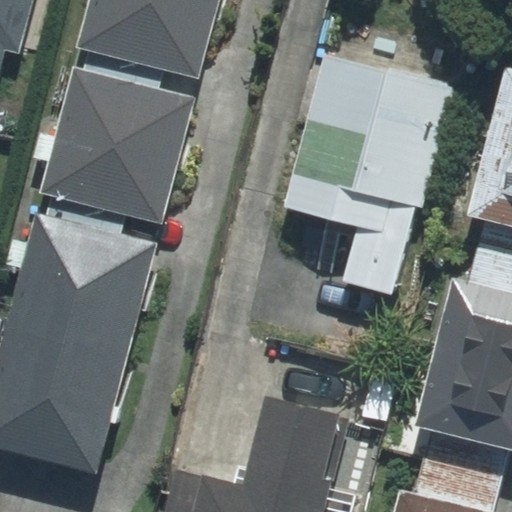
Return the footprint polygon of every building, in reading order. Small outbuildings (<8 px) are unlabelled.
[(105,0),(96,48),(220,73),(234,0),(105,0)] [(434,213),(440,215),(471,84),(340,53),(303,209),(368,224),(355,282),(415,296),(434,213)] [(0,115),(12,64),(0,61),(0,115)] [(86,68),(70,135),(54,131),(46,161),(63,165),(56,191),(181,221),(211,98),(86,68)] [(474,277),(443,426),(429,488),(423,487),(416,511),(511,511),(511,509),(506,507),(511,479),(511,133),(494,218),(482,279),(474,277)] [(38,273),(7,399),(0,397),(0,425),(1,426),(0,429),(0,442),(127,473),(184,239),(53,208),(45,244),(30,241),(23,270),(38,273)] [(359,479),(347,477),(361,415),(285,397),(266,481),(190,464),(179,511),(369,511),(374,495),(357,491),(359,479)]
